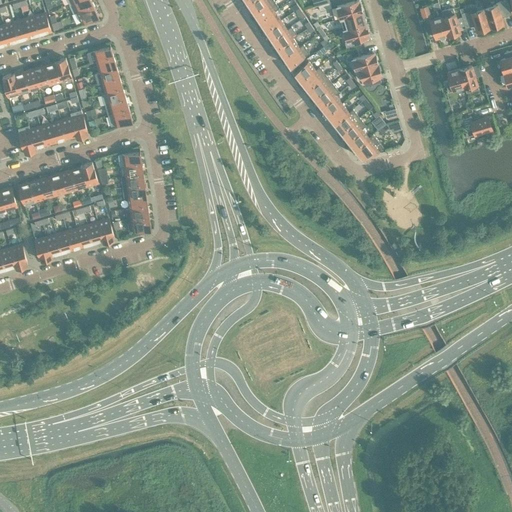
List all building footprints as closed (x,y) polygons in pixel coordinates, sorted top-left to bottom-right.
[(74,13),(77,11),(94,4),(91,0),(76,0),(69,3),(74,13)] [(251,0),(248,3),(254,12),(269,1),(271,0),(251,0)] [(271,0),(269,1),(254,12),(260,20),(275,10),(279,8),(274,0),(271,0)] [(359,0),(356,0),(337,6),(341,18),(363,11),(359,0)] [(505,0),(496,3),(497,4),(485,8),(490,26),(503,22),(501,16),(511,13),(507,0),(505,0)] [(331,7),(330,2),(319,5),(320,11),(331,7)] [(97,15),(99,14),(94,4),(77,11),(82,22),(97,15)] [(428,5),(420,8),(423,18),(431,15),(428,5)] [(448,34),(460,31),(453,7),(441,10),(442,16),(443,16),(448,34)] [(475,24),(477,30),(490,26),(485,8),(472,11),(472,10),(461,13),(465,27),(475,24)] [(266,29),(281,19),(275,10),(260,20),(266,29)] [(363,11),(341,18),(344,29),(366,23),(366,22),(367,22),(366,18),(365,18),(363,11)] [(51,30),(46,12),(35,15),(40,34),(51,30)] [(40,34),(35,15),(24,18),(30,37),(40,34)] [(442,16),(431,19),(436,38),(448,34),(443,16),(442,16)] [(30,37),(24,18),(14,21),(19,40),(30,37)] [(266,29),(271,37),(272,38),(287,28),(281,19),(266,29)] [(57,21),(52,23),(54,30),(59,28),(63,27),(61,20),(57,21)] [(19,40),(14,21),(4,24),(9,43),(19,40)] [(366,23),(344,29),(348,41),(370,35),(368,28),(368,27),(367,23),(366,24),(366,23)] [(0,45),(9,43),(4,24),(0,25),(0,45)] [(321,34),(323,37),(326,35),(324,31),(319,24),(316,26),(321,34)] [(287,28),(272,38),(278,47),(293,37),(297,34),(291,26),(287,28)] [(293,37),(278,47),(284,56),(299,46),(293,37)] [(303,44),(299,46),(284,56),(290,66),(310,53),(303,44)] [(109,46),(93,51),(96,61),(114,56),(111,45),(109,46)] [(335,53),(340,60),(341,61),(345,59),(342,50),(334,52),(335,53)] [(506,57),(500,59),(504,72),(511,69),(511,50),(505,53),(506,57)] [(375,52),(353,58),(356,69),(378,62),(375,52)] [(114,56),(96,61),(100,72),(117,67),(114,56)] [(62,84),(73,81),(66,57),(55,61),(61,81),(62,84)] [(308,60),(294,71),(301,80),(315,69),(308,60)] [(45,65),(51,84),(61,81),(55,61),(54,61),(55,62),(45,65)] [(378,62),(356,69),(360,68),(363,80),(381,74),(378,62)] [(472,65),(460,68),(465,87),(466,92),(479,89),(475,77),(481,75),(478,64),(472,66),(472,65)] [(35,68),(40,87),(51,84),(45,65),(35,68)] [(315,69),(301,80),(308,89),(322,77),(326,74),(319,66),(315,69)] [(117,67),(100,72),(103,82),(120,77),(117,67)] [(24,71),(30,90),(40,87),(35,68),(24,71)] [(450,79),(445,81),(448,92),(465,87),(460,68),(448,72),(450,79)] [(14,73),(19,93),(30,90),(24,71),(15,74),(14,73)] [(3,76),(9,96),(19,93),(14,73),(3,76)] [(322,77),(308,89),(315,97),(329,86),(333,83),(326,74),(322,77)] [(120,77),(103,82),(106,93),(123,87),(120,77)] [(333,83),(315,97),(321,106),(335,94),(339,91),(333,83)] [(123,87),(106,93),(102,94),(105,104),(126,98),(123,87)] [(54,94),(44,97),(45,103),(56,100),(54,94)] [(335,94),(321,106),(328,114),(342,103),(335,94)] [(108,114),(129,108),(126,98),(105,104),(108,114)] [(335,122),(349,111),(342,103),(328,114),(335,122)] [(132,119),(129,108),(108,114),(111,125),(131,120),(132,119)] [(353,108),(335,122),(341,131),(355,120),(359,117),(353,108)] [(396,108),(384,111),(387,119),(398,116),(396,108)] [(70,112),(71,116),(77,136),(88,133),(81,109),(70,112)] [(95,109),(87,111),(89,119),(97,117),(95,109)] [(488,115),(472,120),(471,116),(462,119),(467,136),(476,133),(476,132),(492,128),(488,115)] [(77,136),(71,116),(61,119),(67,138),(76,135),(77,136)] [(355,120),(341,131),(348,139),(362,128),(366,125),(359,117),(355,120)] [(67,138),(61,119),(51,122),(56,141),(67,138)] [(56,141),(51,122),(40,125),(46,144),(56,141)] [(18,128),(25,152),(36,149),(30,129),(29,125),(18,128)] [(46,144),(40,125),(30,129),(36,149),(37,148),(36,147),(46,144)] [(348,139),(353,145),(355,148),(369,137),(362,128),(348,139)] [(373,134),(369,137),(355,148),(362,157),(386,150),(373,134)] [(139,151),(118,154),(120,165),(142,163),(140,151),(139,151)] [(98,182),(92,162),(81,165),(87,185),(98,182)] [(121,176),(125,176),(143,173),(142,163),(120,165),(121,176)] [(71,169),(77,188),(87,185),(81,165),(81,166),(71,169)] [(97,169),(100,179),(107,178),(105,167),(97,169)] [(61,172),(67,191),(77,188),(71,169),(61,172)] [(51,175),(56,194),(67,191),(61,172),(51,175)] [(121,176),(123,187),(145,184),(143,173),(125,176),(121,176)] [(40,179),(46,197),(56,194),(51,175),(40,179)] [(30,182),(35,200),(46,197),(40,179),(30,182)] [(19,185),(25,203),(35,200),(30,182),(19,185)] [(123,187),(124,198),(128,197),(146,195),(145,184),(123,187)] [(17,206),(11,187),(1,190),(6,209),(17,206)] [(130,208),(148,205),(146,195),(128,197),(130,208)] [(148,205),(130,208),(126,208),(127,219),(149,216),(148,205)] [(49,207),(39,210),(41,216),(51,213),(49,207)] [(149,228),(151,227),(149,216),(127,219),(129,230),(136,229),(136,231),(143,230),(143,228),(149,227),(149,228)] [(109,218),(98,221),(104,241),(115,238),(109,218)] [(98,221),(88,224),(93,243),(103,240),(103,241),(104,241),(98,221)] [(88,224),(77,227),(83,246),(93,243),(88,224)] [(77,227),(67,230),(72,249),(83,246),(77,227)] [(67,230),(57,233),(62,252),(72,249),(67,230)] [(57,233),(46,236),(52,256),(53,256),(52,255),(62,252),(57,233)] [(46,236),(35,240),(41,260),(52,256),(46,236)] [(21,244),(11,247),(17,267),(27,264),(21,244)] [(11,247),(1,250),(6,269),(15,266),(16,268),(17,267),(11,247)]
